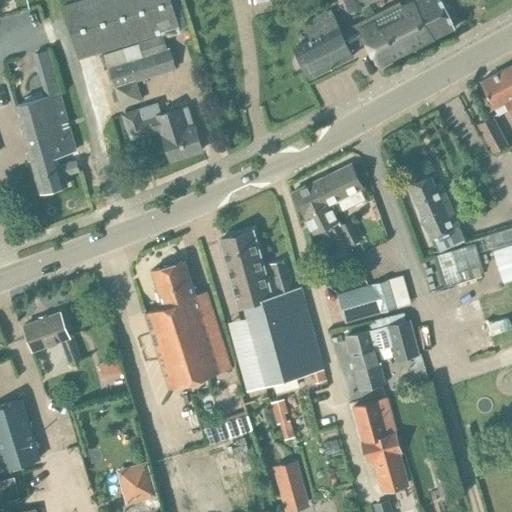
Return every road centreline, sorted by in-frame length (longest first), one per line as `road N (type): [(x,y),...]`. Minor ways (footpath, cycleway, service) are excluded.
road 1 (tertiary): [(0,280),(232,187),(511,39)]
road 2 (unknown): [(113,236),(140,391),(163,478),(183,511)]
